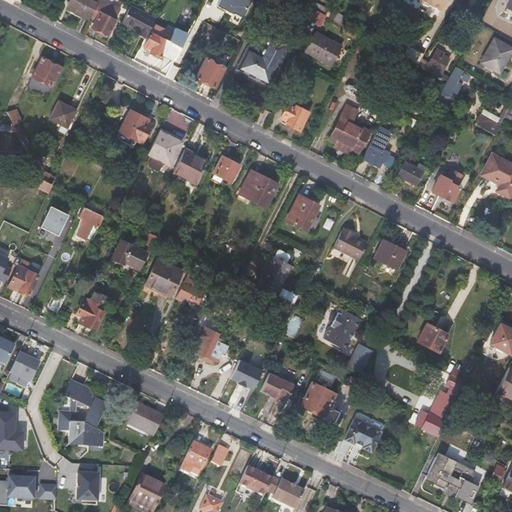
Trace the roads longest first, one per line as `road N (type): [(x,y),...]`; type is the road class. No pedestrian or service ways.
road 1 (residential): [(511,269),(0,5)]
road 2 (residential): [(0,314),(415,511)]
